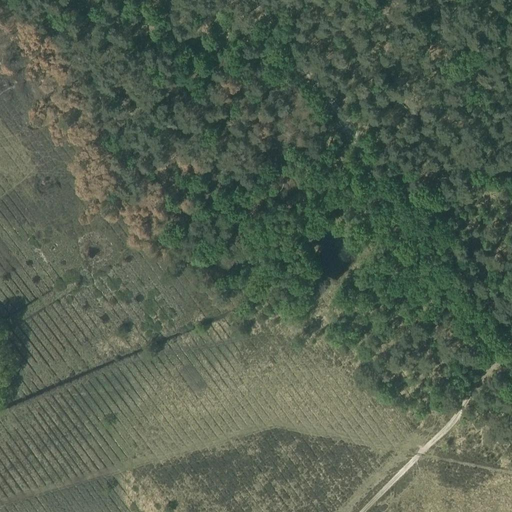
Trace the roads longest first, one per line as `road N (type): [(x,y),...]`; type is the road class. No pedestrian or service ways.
road 1 (track): [(500,353),(259,0)]
road 2 (track): [(360,511),(460,418),(500,353)]
